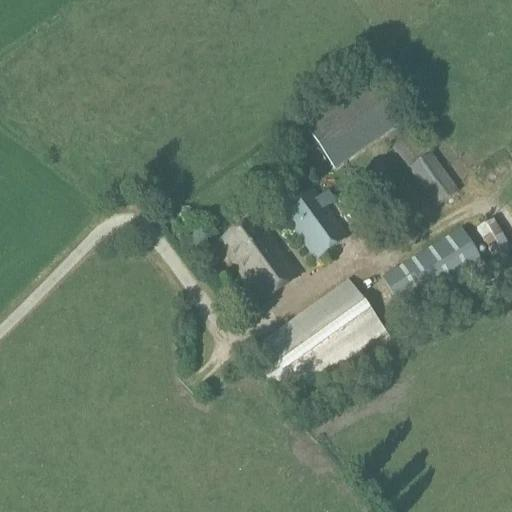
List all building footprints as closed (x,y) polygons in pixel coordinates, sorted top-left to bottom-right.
[(334,173),(385,137),(399,126),(366,81),(302,128),(334,173)] [(406,121),(399,126),(385,137),(437,208),(458,193),(406,121)] [(511,147),(501,153),(511,173),(511,147)] [(316,190),(282,215),(316,262),(349,238),(328,207),(335,202),(329,192),(321,197),(316,190)] [(221,246),(262,303),(297,277),(255,220),(221,246)] [(491,260),(509,249),(493,222),(476,232),(491,260)] [(420,288),(430,303),(484,269),(462,230),(406,264),(381,279),(396,302),(420,288)] [(258,368),(276,393),(287,384),(298,399),(331,375),(341,390),(398,350),(348,282),(260,345),(270,359),(258,368)]
